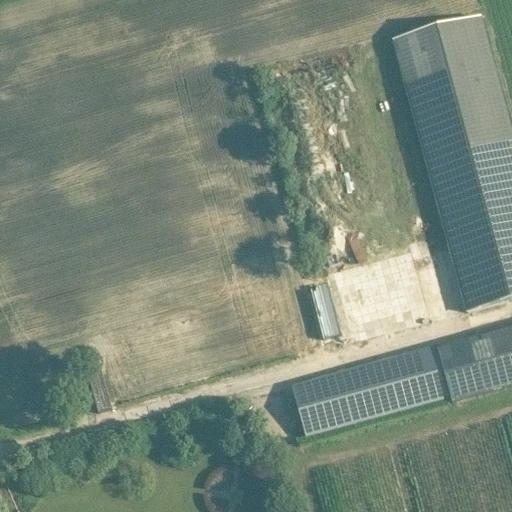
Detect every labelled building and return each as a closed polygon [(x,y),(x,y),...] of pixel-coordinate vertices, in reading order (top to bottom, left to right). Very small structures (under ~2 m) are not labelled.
[(468,315),(511,302),(511,135),(480,19),(394,42),(468,315)] [(414,215),(404,218),(407,227),(416,225),(414,215)] [(490,376),(511,372),(511,306),(492,310),(497,337),(484,339),(490,376)] [(307,439),(452,400),(438,349),(293,389),(307,439)] [(50,363),(29,366),(30,378),(52,375),(50,363)] [(101,370),(88,374),(95,399),(99,415),(112,411),(101,370)]
